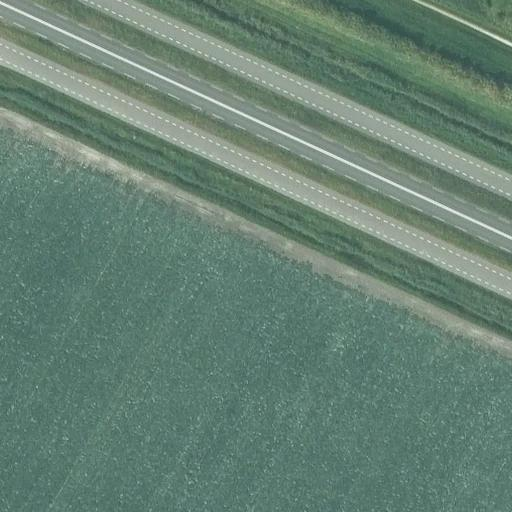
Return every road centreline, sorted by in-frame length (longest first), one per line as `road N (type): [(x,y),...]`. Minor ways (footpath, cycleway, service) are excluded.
road 1 (primary): [(511,238),(0,2)]
road 2 (unclassified): [(511,288),(0,53)]
road 3 (unclassified): [(511,189),(99,0)]
